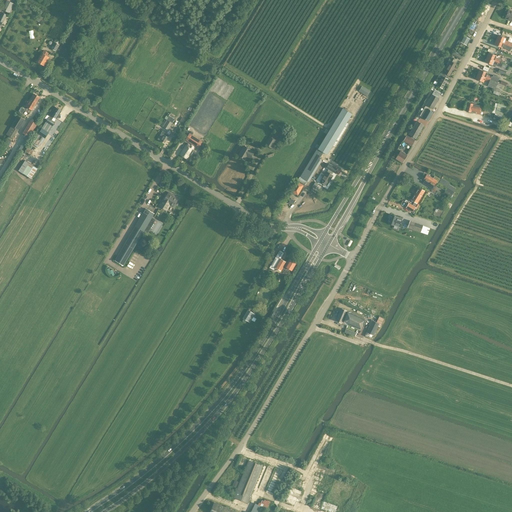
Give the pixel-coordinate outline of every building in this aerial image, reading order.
[(10,13),(14,4),(7,1),(2,10),(10,13)] [(496,40),(511,46),(511,44),(511,43),(505,40),(506,38),(498,35),(496,40)] [(509,51),(511,46),(496,40),(494,44),(509,51)] [(56,51),(59,45),(54,42),(51,48),(56,51)] [(44,66),(49,57),(47,56),(49,53),(44,50),(42,53),(37,62),(39,63),(39,64),(41,65),(42,64),(44,66)] [(489,52),(487,57),(499,62),(501,60),(495,58),(496,56),(489,52)] [(487,57),(485,62),(492,65),(492,66),(495,67),(496,65),(498,66),(501,67),(505,69),(506,65),(503,64),(499,62),(487,57)] [(446,74),(449,76),(456,64),(458,60),(454,58),(452,62),(451,61),(445,73),(446,74)] [(480,69),(478,74),(498,83),(500,78),(493,75),(493,77),(491,77),(486,75),(487,73),(480,69)] [(503,85),(498,83),(478,74),(476,79),(483,82),(484,80),(489,82),(487,86),(495,89),(494,91),(499,93),(503,85)] [(442,89),(448,79),(444,77),(443,76),(437,86),(442,89)] [(367,96),(371,90),(362,85),(359,91),(367,96)] [(438,98),(440,93),(434,90),(420,116),(422,117),(428,121),(433,112),(432,111),(439,99),(438,98)] [(30,101),(29,100),(26,106),(32,110),(40,97),(34,94),(30,101)] [(480,114),(482,106),(468,103),(466,111),(480,114)] [(483,110),(495,114),(497,108),(496,108),(493,107),(494,107),(485,104),(483,110)] [(495,114),(493,119),(498,121),(499,117),(501,118),(506,107),(498,104),(496,108),(497,108),(495,114)] [(57,118),(61,111),(56,107),(49,118),(48,118),(46,122),(42,128),(33,142),(40,146),(55,122),(51,120),(54,117),(57,118)] [(320,146),(318,149),(317,148),(313,155),(298,181),(305,185),(320,160),(319,159),(323,152),(327,155),(352,114),(343,108),(329,131),(327,134),(320,146)] [(168,120),(163,127),(167,129),(168,130),(172,123),(174,120),(175,117),(168,113),(166,116),(164,118),(168,120)] [(25,120),(18,115),(11,125),(19,130),(25,120)] [(31,120),(23,133),(30,137),(38,124),(31,120)] [(416,139),(424,125),(417,121),(410,132),(409,135),(416,139)] [(162,131),(161,133),(158,139),(165,143),(169,135),(162,131)] [(191,136),(189,135),(186,140),(194,145),(195,143),(200,146),(202,143),(191,136)] [(271,148),(275,140),(270,137),(266,145),(271,148)] [(186,145),(180,155),(187,159),(193,150),(195,146),(191,144),(188,142),(186,145)] [(251,150),(244,146),(238,156),(245,160),(247,156),(251,158),(254,152),(251,150)] [(402,163),(407,155),(401,151),(396,159),(402,163)] [(38,169),(25,161),(18,171),(31,179),(38,169)] [(334,173),(336,168),(329,164),(326,168),(329,170),(327,172),(326,171),(320,182),(327,186),(333,176),(332,175),(333,172),(334,173)] [(434,185),(436,181),(433,179),(433,178),(427,174),(424,179),(430,183),(431,183),(434,185)] [(296,185),(292,192),(298,195),(303,186),(298,182),(297,182),(295,184),(296,185)] [(456,188),(449,184),(445,190),(452,194),(456,188)] [(413,201),(414,202),(412,205),(409,203),(406,208),(413,212),(416,207),(415,207),(424,191),(418,188),(416,191),(418,192),(413,201)] [(173,207),(178,199),(168,193),(164,201),(163,200),(159,206),(165,209),(168,204),(173,207)] [(154,214),(146,209),(115,260),(123,266),(131,253),(144,231),(146,227),(154,214)] [(399,227),(402,219),(397,217),(391,215),(388,223),(395,226),(395,225),(399,227)] [(421,232),(423,225),(410,221),(408,228),(421,232)] [(285,267),(292,271),(296,263),(296,262),(296,261),(294,260),(293,261),(290,259),(288,263),(280,259),(284,253),(280,251),(269,268),(273,270),(275,268),(275,269),(276,268),(281,271),(284,266),(285,266),(285,267)] [(360,329),(365,319),(341,308),(336,320),(347,325),(348,324),(360,329)] [(253,313),(248,310),(243,318),(247,321),(253,313)] [(379,317),(376,322),(372,320),(365,336),(371,339),(374,331),(375,332),(378,326),(380,327),(384,319),(379,317)] [(318,467),(325,448),(317,445),(310,464),(318,467)] [(248,503),(263,466),(249,460),(233,497),(248,503)] [(300,497),(302,491),(290,486),(284,501),(299,507),(302,497),(300,497)] [(310,495),(315,498),(319,491),(314,488),(310,495)] [(258,505),(264,508),(266,510),(270,502),(267,500),(267,501),(264,499),(264,501),(262,500),(260,503),(259,502),(258,505)] [(327,511),(336,511),(338,506),(324,501),(320,509),(327,511)] [(209,511),(237,511),(214,503),(209,511)]
